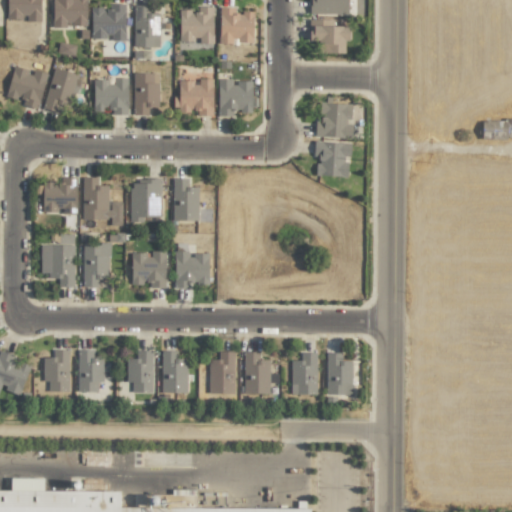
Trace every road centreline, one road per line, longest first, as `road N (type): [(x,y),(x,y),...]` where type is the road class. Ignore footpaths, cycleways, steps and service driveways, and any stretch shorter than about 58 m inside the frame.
road 1 (tertiary): [(395,0),(385,511)]
road 2 (residential): [(389,318),(35,319),(16,305)]
road 3 (residential): [(17,152),(34,145),(262,145),(273,137)]
road 4 (residential): [(16,305),(17,152)]
road 5 (residential): [(273,137),(279,0)]
